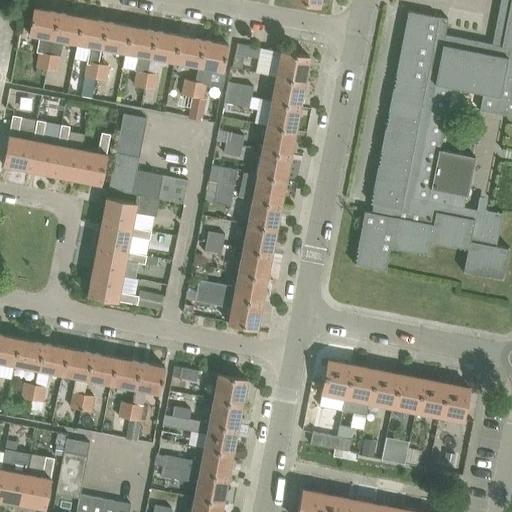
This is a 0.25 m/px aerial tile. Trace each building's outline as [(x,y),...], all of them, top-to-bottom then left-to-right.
[(511,0),(499,0),(494,32),(397,16),(357,262),(383,266),(386,244),(425,250),(427,239),(463,245),(460,269),(511,277),(492,204),(475,201),(474,206),(462,204),(470,152),(439,147),(449,85),(484,91),(481,109),(511,113),(511,0)] [(40,51),(37,66),(47,68),(58,11),(33,6),(28,33),(40,35),(37,51),(40,51)] [(82,15),(58,11),(47,68),(57,70),(63,39),(77,42),(82,15)] [(84,75),(94,77),(105,20),(82,15),(77,42),(89,44),(85,62),(86,62),(84,75)] [(131,24),(105,20),(94,77),(106,80),(109,64),(107,64),(110,48),(126,51),(131,24)] [(131,24),(126,51),(139,53),(133,84),(144,87),(147,71),(150,55),(155,29),(131,24)] [(155,29),(150,55),(159,57),(174,60),(179,34),(155,29)] [(179,34),(174,60),(198,64),(199,64),(204,38),(179,34)] [(198,64),(195,80),(192,96),(203,98),(206,84),(207,84),(207,82),(223,85),(226,69),(223,69),(228,43),(204,38),(199,64),(198,64)] [(238,42),(235,53),(258,57),(260,46),(238,42)] [(310,56),(281,50),(276,75),(305,80),(310,56)] [(157,73),(147,71),(144,87),(155,89),(158,73),(157,73)] [(300,105),(305,80),(276,75),(271,99),(300,105)] [(192,96),(195,80),(184,78),(183,81),(181,93),(192,96)] [(253,86),(227,81),(225,92),(251,96),(253,86)] [(251,96),(225,92),(223,102),(249,107),(251,96)] [(188,116),(203,119),(206,98),(203,97),(203,98),(192,96),(188,116)] [(295,130),(300,105),(271,99),(267,124),(295,130)] [(124,112),(121,126),(145,131),(148,117),(124,112)] [(27,168),(33,139),(18,135),(22,116),(12,114),(3,163),(27,168)] [(33,139),(27,168),(52,173),(58,143),(43,140),(46,121),(37,119),(34,137),(33,137),(33,139)] [(61,124),(58,143),(52,173),(77,178),(82,148),(67,145),(70,129),(71,125),(61,124)] [(291,154),(295,130),(267,124),(262,149),(291,154)] [(121,126),(119,137),(143,143),(145,131),(121,126)] [(244,134),(238,133),(228,130),(226,141),(242,144),(244,134)] [(82,148),(77,178),(101,183),(105,163),(111,133),(102,132),(98,151),(82,148)] [(119,137),(116,152),(140,157),(143,143),(119,137)] [(226,141),(224,152),(240,155),(242,144),(226,141)] [(291,154),(262,149),(257,173),(286,179),(291,154)] [(109,188),(132,192),(137,168),(140,157),(116,152),(112,168),(109,188)] [(217,191),(232,194),(238,168),(212,163),(209,180),(218,181),(217,191)] [(137,193),(159,198),(164,173),(137,168),(132,192),(137,193)] [(176,176),(164,173),(159,198),(160,198),(171,200),(176,176)] [(281,203),(286,179),(257,173),(252,198),(281,203)] [(171,200),(183,202),(188,178),(176,176),(171,200)] [(218,181),(209,180),(205,198),(214,199),(214,202),(230,205),(232,194),(217,191),(218,181)] [(137,193),(135,201),(106,195),(102,220),(133,226),(136,211),(156,215),(160,198),(159,198),(137,193)] [(276,228),(281,203),(252,198),(247,222),(276,228)] [(97,245),(144,254),(147,254),(149,239),(150,239),(152,230),(133,226),(102,220),(97,245)] [(271,253),(276,228),(247,222),(243,247),(271,253)] [(208,230),(206,241),(223,244),(225,234),(208,230)] [(166,231),(161,244),(172,248),(177,235),(166,231)] [(220,255),(223,244),(206,241),(204,251),(220,255)] [(147,254),(144,254),(97,245),(92,269),(124,275),(127,260),(146,264),(148,255),(147,254)] [(271,253),(243,247),(234,246),(232,256),(240,258),(238,272),(266,277),(271,253)] [(121,291),(124,275),(92,269),(87,294),(161,308),(163,294),(139,289),(138,294),(121,291)] [(262,302),(266,277),(238,272),(235,286),(199,279),(197,289),(262,302)] [(262,302),(197,289),(194,299),(231,307),(228,321),(257,327),(262,302)] [(19,337),(0,333),(0,360),(14,363),(19,337)] [(14,363),(37,368),(38,368),(44,342),(19,337),(14,363)] [(34,383),(46,385),(49,370),(63,373),(68,346),(44,342),(38,368),(37,368),(34,383)] [(69,406),(80,408),(83,393),(86,377),(87,377),(92,351),(68,346),(63,373),(75,375),(69,406)] [(92,351),(87,377),(97,380),(111,383),(116,356),(92,351)] [(111,383),(134,387),(135,387),(141,360),(116,356),(111,383)] [(344,395),(351,363),(327,358),(321,390),(344,395)] [(141,360),(135,387),(145,390),(160,392),(165,365),(141,360)] [(369,400),(367,399),(373,367),(351,363),(344,395),(346,395),(343,409),(366,413),(369,400)] [(182,366),(180,376),(196,380),(198,369),(182,366)] [(373,367),(367,399),(369,400),(392,404),(398,372),(373,367)] [(218,372),(213,397),(242,403),(247,378),(218,372)] [(398,372),(392,404),(416,409),(422,377),(398,372)] [(446,381),(422,377),(416,409),(440,414),(446,381)] [(34,383),(23,381),(21,396),(32,398),(34,383)] [(440,414),(444,414),(463,418),(470,386),(446,381),(440,414)] [(34,383),(32,398),(43,400),(46,385),(34,383)] [(91,411),(94,395),(83,393),(80,408),(91,411)] [(242,403),(213,397),(208,422),(237,427),(242,403)] [(43,400),(32,398),(30,408),(41,410),(43,400)] [(132,402),(131,402),(120,400),(114,435),(125,437),(132,402)] [(140,420),(143,404),(133,403),(126,437),(137,439),(140,420)] [(172,415),(190,418),(191,408),(174,405),(172,415)] [(233,452),(237,427),(208,422),(190,418),(172,415),(165,413),(163,424),(206,433),(204,446),(233,452)] [(350,426),(339,424),(337,435),(351,438),(353,427),(350,426)] [(351,438),(313,431),(310,443),(349,450),(351,438)] [(65,434),(58,432),(56,442),(64,444),(65,434)] [(67,437),(64,450),(87,455),(90,441),(67,437)] [(11,469),(14,454),(15,449),(16,449),(18,440),(7,438),(5,447),(6,447),(0,476),(0,497),(21,502),(26,472),(11,469)] [(377,440),(364,438),(362,453),(374,455),(377,440)] [(403,446),(385,442),(381,458),(400,462),(403,446)] [(56,443),(55,453),(61,454),(63,445),(56,443)] [(461,450),(439,445),(435,464),(457,468),(461,450)] [(228,477),(233,452),(204,446),(201,461),(164,454),(162,464),(228,477)] [(405,461),(419,464),(422,449),(408,447),(405,461)] [(87,455),(64,450),(62,463),(85,467),(87,455)] [(45,507),(49,487),(51,477),(50,476),(54,457),(46,456),(42,475),(26,472),(21,502),(45,507)] [(85,467),(62,463),(60,475),(83,480),(85,467)] [(223,501),(228,477),(162,464),(160,475),(197,482),(194,496),(223,501)] [(80,493),(83,480),(60,475),(56,492),(78,497),(79,493),(80,493)] [(321,511),(325,492),(302,487),(296,511),(321,511)] [(346,511),(349,497),(325,492),(321,511),(346,511)] [(81,493),(80,493),(79,493),(78,497),(75,511),(89,511),(92,495),(81,493)] [(102,511),(105,497),(92,495),(89,511),(102,511)] [(194,496),(190,511),(220,511),(223,501),(194,496)] [(105,497),(102,511),(115,511),(118,500),(105,497)] [(346,511),(370,511),(373,502),(349,497),(346,511)] [(129,511),(131,502),(118,500),(115,511),(129,511)] [(370,511),(395,511),(397,506),(373,502),(370,511)] [(154,503),(151,511),(170,511),(171,506),(154,503)]
